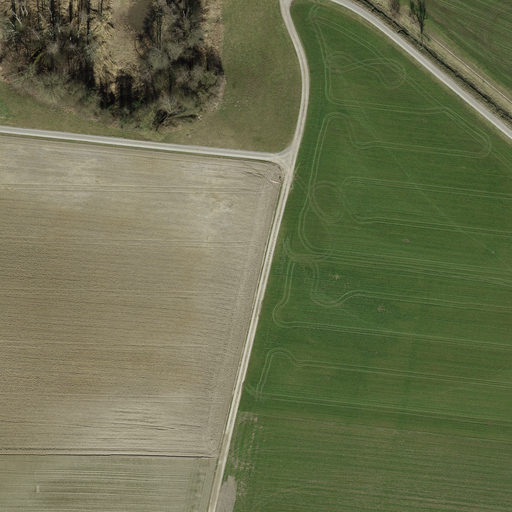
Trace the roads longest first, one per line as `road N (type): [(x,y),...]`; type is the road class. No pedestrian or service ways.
road 1 (track): [(212,511),(305,102),(307,78),(284,0)]
road 2 (track): [(292,159),(0,130)]
road 3 (track): [(511,135),(375,22),(335,0)]
road 4 (track): [(511,98),(391,0)]
